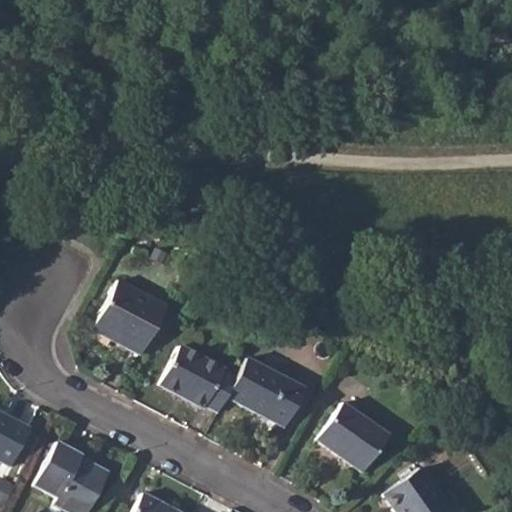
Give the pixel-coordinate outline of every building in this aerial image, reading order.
[(91,327),(138,351),(163,301),(114,278),(91,327)] [(204,400),(217,407),(224,391),(235,370),(177,342),(159,379),(203,403),(204,400)] [(235,370),(224,391),(283,420),(301,382),(244,353),(235,370)] [(316,434),(363,467),(387,430),(340,398),(316,434)] [(0,462),(9,467),(28,429),(0,414),(0,462)] [(56,501),(77,511),(87,511),(108,471),(80,456),(81,454),(55,441),(34,484),(58,496),(56,501)] [(381,486),(400,511),(432,511),(448,502),(417,460),(381,486)] [(130,511),(187,511),(142,490),(130,511)]
